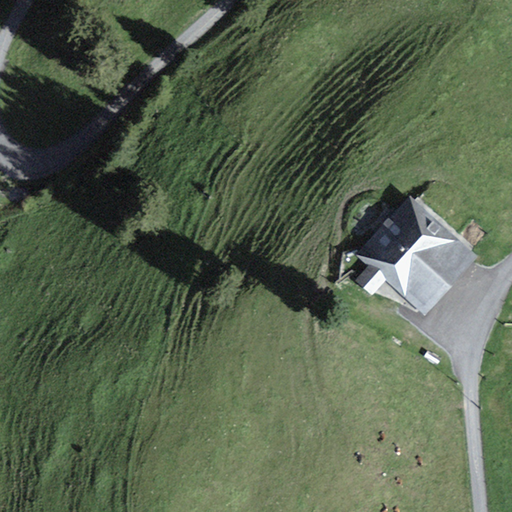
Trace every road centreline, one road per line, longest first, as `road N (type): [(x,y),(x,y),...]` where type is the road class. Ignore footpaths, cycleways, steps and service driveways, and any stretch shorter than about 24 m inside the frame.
road 1 (unclassified): [(0,146),(41,164),(75,149),(231,0)]
road 2 (unclassified): [(511,265),(482,312),(470,352),(480,511)]
